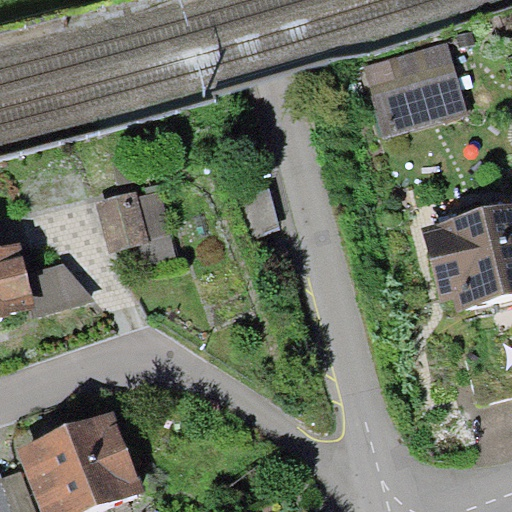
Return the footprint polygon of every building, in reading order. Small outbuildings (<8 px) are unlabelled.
[(381,143),(468,121),(451,54),(363,76),(381,143)] [(128,192),(99,200),(115,251),(143,242),(128,192)] [(273,192),(246,201),(265,257),(292,248),(273,192)] [(443,309),(511,291),(511,209),(423,231),(443,309)] [(0,323),(31,315),(16,253),(0,257),(0,323)] [(108,419),(16,455),(38,511),(85,511),(137,492),(108,419)] [(11,511),(0,480),(0,511),(11,511)]
